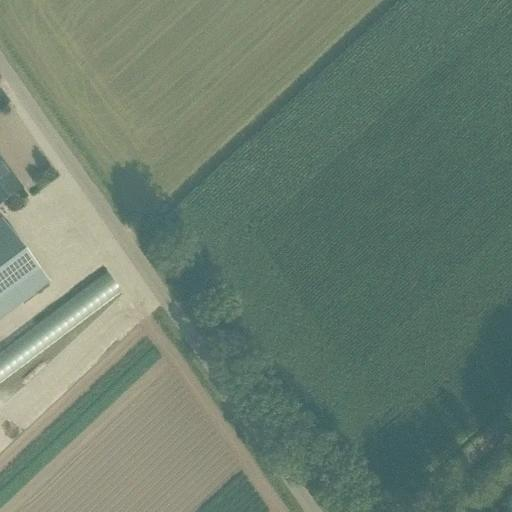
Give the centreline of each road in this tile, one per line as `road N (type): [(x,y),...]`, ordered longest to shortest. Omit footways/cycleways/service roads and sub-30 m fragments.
road 1 (unclassified): [(309,511),(0,68)]
road 2 (unclassified): [(511,413),(406,511)]
